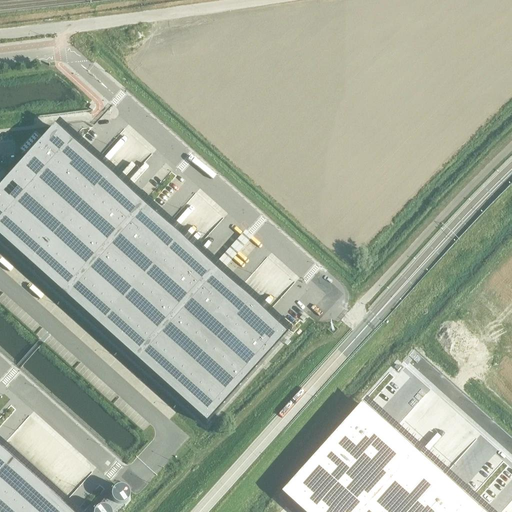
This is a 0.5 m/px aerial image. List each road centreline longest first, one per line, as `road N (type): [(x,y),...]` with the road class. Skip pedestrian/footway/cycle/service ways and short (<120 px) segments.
road 1 (track): [(149,511),(312,346),(339,336),(355,318)]
road 2 (unclassified): [(511,448),(412,358)]
